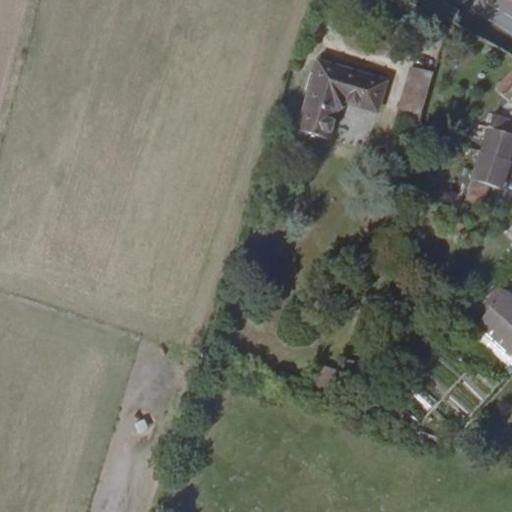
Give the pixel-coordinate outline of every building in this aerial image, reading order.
[(374,111),(383,83),(317,62),(297,130),(325,140),(335,109),(345,102),(374,111)] [(416,123),(432,73),(410,67),(395,116),(416,123)] [(503,94),(511,84),(511,67),(493,88),(502,96),(503,94)] [(511,84),(503,94),(502,96),(511,105),(511,84)] [(478,153),(508,161),(510,161),(511,155),(511,148),(511,149),(511,147),(511,121),(492,114),(478,153)] [(487,185),(499,189),(508,161),(478,153),(470,180),(487,185)] [(479,206),(487,185),(470,180),(462,201),(479,206)] [(492,283),(464,316),(474,325),(502,292),(492,283)] [(474,325),(511,357),(511,355),(511,299),(502,292),(474,325)] [(309,395),(330,402),(339,375),(318,368),(309,395)]
